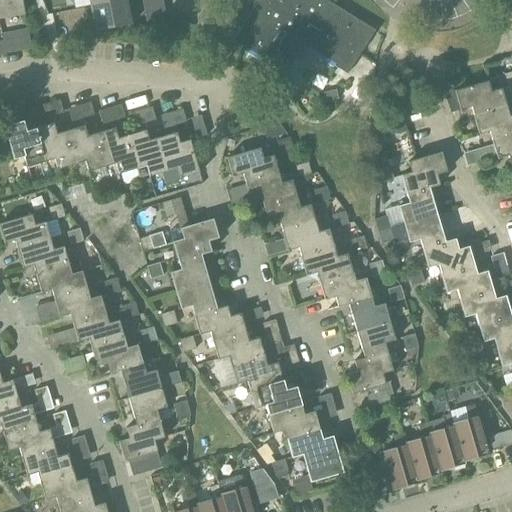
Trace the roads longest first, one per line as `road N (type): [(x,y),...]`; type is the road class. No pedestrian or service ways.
road 1 (residential): [(377,511),(344,400),(311,346),(241,263),(208,180),(217,139)]
road 2 (residential): [(0,70),(210,83),(188,0)]
road 3 (residential): [(126,511),(86,411),(22,346),(0,304)]
road 4 (residential): [(511,246),(458,177),(427,97)]
